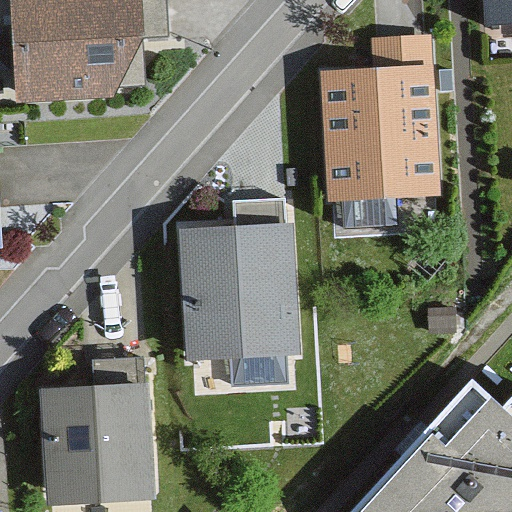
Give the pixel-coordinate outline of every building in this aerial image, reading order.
[(137,0),(13,0),(16,108),(111,107),(141,61),(137,0)] [(511,0),(488,0),(490,38),(511,36),(511,0)] [(440,40),(371,42),(372,70),(323,71),(327,201),(444,197),(440,40)] [(296,228),(181,230),(183,366),(299,364),(296,228)] [(48,506),(151,500),(144,384),(41,389),(48,506)] [(511,511),(511,433),(455,385),(344,511),(511,511)]
